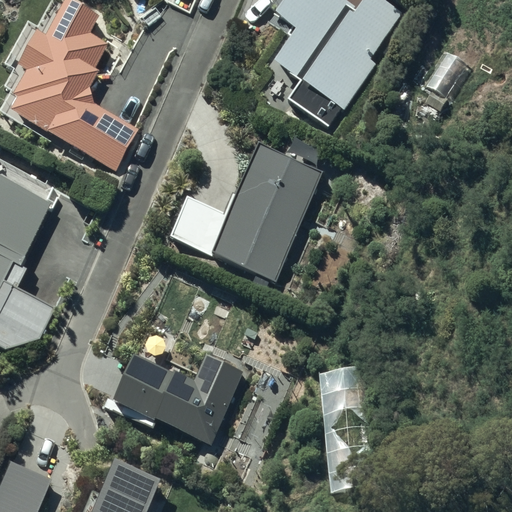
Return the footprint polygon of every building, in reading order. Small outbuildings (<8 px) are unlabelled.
[(139,131),(95,106),(91,90),(100,74),(95,72),(109,48),(91,38),(100,21),(69,3),(67,7),(56,0),(39,30),(31,25),(6,68),(15,73),(5,90),(14,95),(2,116),(82,162),(86,155),(115,172),(139,131)] [(329,131),(404,16),(379,0),(368,0),(361,11),(344,0),(279,0),(271,13),(280,18),(278,21),(294,31),(288,39),(293,42),(276,66),(303,83),(289,104),(329,131)] [(483,45),(460,32),(427,88),(433,92),(425,106),(442,116),(483,45)] [(277,285),(323,176),(261,150),(241,197),(235,194),(226,216),(189,200),(172,240),(277,285)] [(54,187),(0,161),(0,348),(6,352),(41,341),(55,310),(19,293),(28,273),(23,270),(52,207),(46,204),(54,187)] [(242,375),(208,361),(195,391),(134,365),(116,407),(211,447),(242,375)] [(366,367),(321,377),(332,496),(377,486),(366,367)] [(37,511),(50,482),(12,467),(0,496),(0,511),(37,511)] [(147,511),(157,489),(114,471),(98,511),(147,511)]
